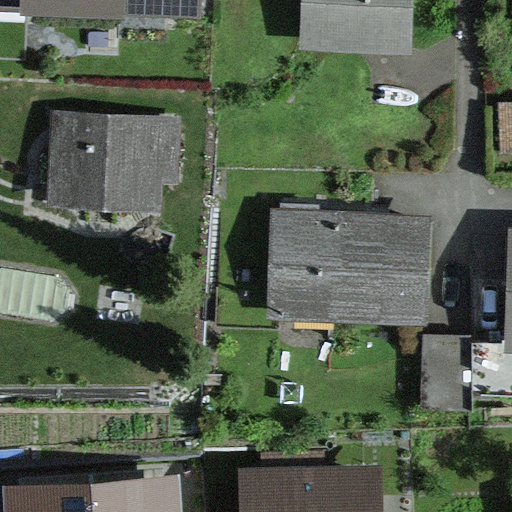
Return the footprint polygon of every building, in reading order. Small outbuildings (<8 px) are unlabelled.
[(312,0),(311,34),(400,38),(401,0),(312,0)] [(150,191),(151,169),(173,170),(175,127),(62,121),(58,186),(150,191)] [(278,325),(279,306),(417,311),(420,220),(220,213),(216,323),(278,325)] [(439,332),(436,370),(473,373),(476,334),(439,332)] [(368,511),(368,474),(253,477),(254,511),(368,511)] [(167,511),(166,485),(18,494),(19,511),(167,511)]
